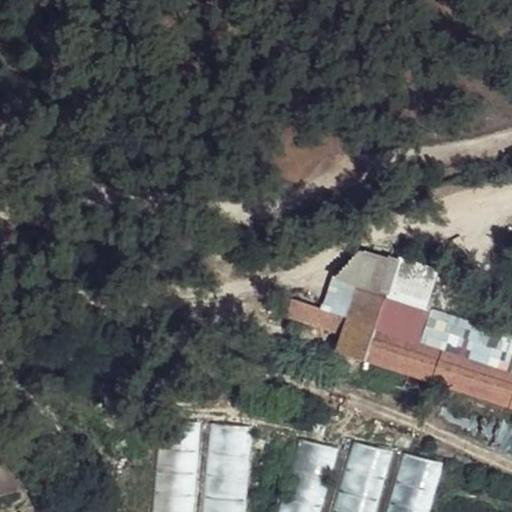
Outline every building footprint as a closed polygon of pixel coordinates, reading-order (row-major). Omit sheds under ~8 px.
[(240,249),(242,261),(262,260),(260,246),(240,249)] [(381,276),(376,289),(422,305),(427,291),(381,276)] [(343,335),(338,348),(511,404),(511,334),(422,305),(376,289),(362,284),(349,316),(343,335)] [(293,299),(285,316),(343,335),(349,316),(293,299)] [(315,511),(333,448),(295,438),(275,511),(315,511)] [(339,511),(342,511),(361,511),(367,498),(347,491),(339,511)]
